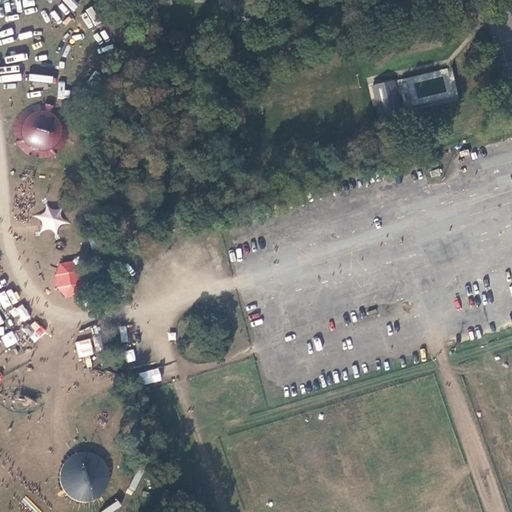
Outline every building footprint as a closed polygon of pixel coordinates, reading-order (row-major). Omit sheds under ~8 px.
[(220,8),(229,12),(237,9),(242,5),(242,0),(221,0),(224,4),(220,8)] [(95,7),(81,11),(86,28),(100,24),(95,7)] [(243,22),(240,22),(244,28),(251,29),(257,25),(259,18),(255,12),(247,11),(241,15),(244,17),(243,22)] [(200,37),(207,37),(206,35),(209,32),(213,34),(213,26),(208,20),(202,20),(203,24),(200,28),(197,25),(195,32),(200,37)] [(183,43),(184,47),(188,43),(190,35),(186,29),(184,33),(180,32),(179,28),(170,33),(167,40),(176,44),(178,41),(183,43)] [(383,116),(404,111),(396,79),(375,84),(383,116)] [(52,123),(53,120),(20,111),(10,148),(53,160),(56,149),(58,149),(64,126),(52,123)] [(60,209),(51,209),(51,219),(60,219),(60,209)] [(55,263),(60,298),(82,294),(77,260),(55,263)] [(0,300),(4,308),(17,301),(11,288),(0,293),(0,300)] [(20,323),(30,318),(23,304),(13,309),(20,323)] [(23,330),(34,342),(45,332),(34,320),(23,330)] [(1,335),(5,347),(17,343),(13,332),(1,335)] [(78,358),(94,354),(90,338),(74,342),(78,358)] [(125,352),(128,362),(136,360),(133,350),(125,352)] [(141,385),(161,380),(158,368),(138,373),(141,385)] [(54,490),(98,506),(114,463),(96,457),(99,448),(73,439),(54,490)]
